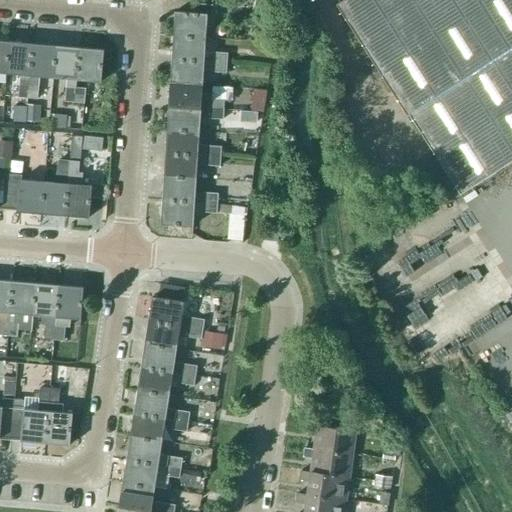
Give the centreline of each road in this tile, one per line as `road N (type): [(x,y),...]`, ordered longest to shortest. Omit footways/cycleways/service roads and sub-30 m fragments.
road 1 (residential): [(258,511),(282,309),(277,283),(253,263),(121,253)]
road 2 (residential): [(0,11),(137,25),(121,253)]
road 3 (residential): [(0,476),(63,480),(94,460),(121,253)]
road 4 (residential): [(121,253),(0,245)]
